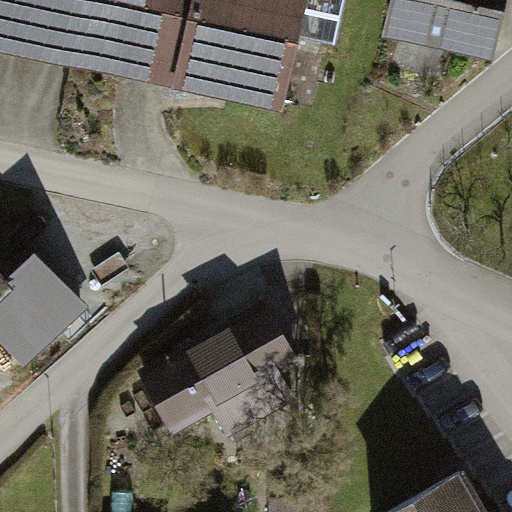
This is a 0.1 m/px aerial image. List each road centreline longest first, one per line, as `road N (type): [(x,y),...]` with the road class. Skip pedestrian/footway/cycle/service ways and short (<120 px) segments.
road 1 (residential): [(256,228),(0,459)]
road 2 (residential): [(256,228),(0,171)]
road 3 (residential): [(342,261),(421,149),(511,77)]
road 4 (residential): [(511,326),(342,261)]
